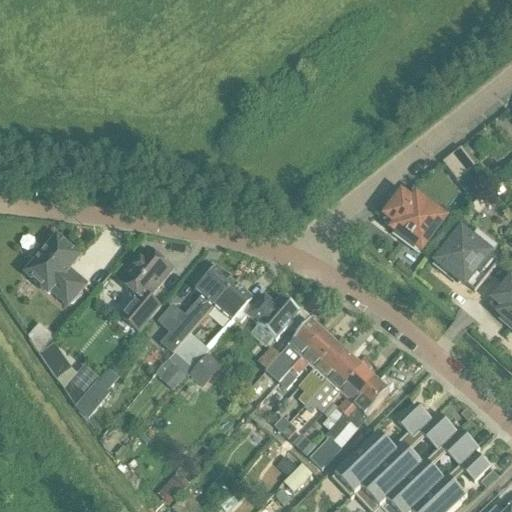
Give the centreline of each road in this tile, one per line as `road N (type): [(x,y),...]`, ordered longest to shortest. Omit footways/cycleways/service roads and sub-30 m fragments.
road 1 (unclassified): [(289,259),(204,231),(0,207)]
road 2 (residential): [(511,82),(289,259)]
road 3 (unclassified): [(511,430),(393,320),(289,259)]
